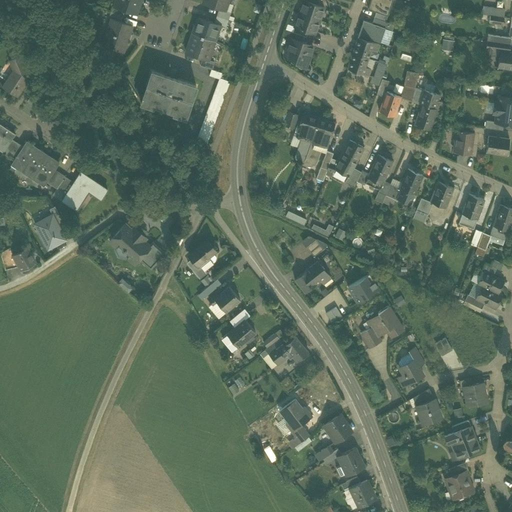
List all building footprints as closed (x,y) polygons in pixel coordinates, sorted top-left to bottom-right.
[(124,10),(136,14),(140,0),(116,0),(114,6),(124,10)] [(225,10),(228,0),(203,0),(203,3),(219,9),(225,11),(225,10)] [(302,0),(299,13),(319,20),(323,9),(317,7),(317,4),(304,0),(302,0)] [(387,16),(392,0),(371,0),(368,9),(376,12),(387,16)] [(113,5),(111,12),(122,16),(124,10),(114,6),(113,5)] [(483,6),(482,14),(504,17),(505,9),(483,6)] [(219,9),(217,16),(228,20),(230,12),(225,10),(225,11),(219,9)] [(120,21),(122,16),(111,12),(109,18),(111,19),(111,18),(120,21)] [(376,12),(374,18),(385,22),(387,16),(376,12)] [(315,31),(319,20),(299,13),(294,26),(295,26),(308,31),(309,29),(315,31)] [(225,27),(228,20),(217,16),(214,23),(220,24),(220,25),(225,27)] [(198,17),(192,33),(186,53),(200,58),(208,60),(214,41),(220,25),(220,24),(214,23),(198,17)] [(105,46),(123,52),(132,25),(120,21),(111,18),(111,19),(108,27),(111,28),(105,46)] [(394,24),(385,22),(374,18),(372,23),(385,28),(385,29),(392,31),(394,24)] [(357,37),(358,37),(369,41),(369,38),(380,42),(385,29),(385,28),(372,23),(363,20),(357,37)] [(295,26),(293,32),(305,36),(306,37),(308,31),(295,26)] [(303,42),(305,36),(293,32),(291,38),(303,42)] [(488,34),(487,42),(510,45),(511,38),(488,34)] [(284,54),(305,68),(313,46),(308,45),(308,44),(303,42),(291,38),(290,37),(284,54)] [(352,53),(368,58),(371,50),(377,52),(379,44),(369,41),(358,37),(352,53)] [(509,53),(510,45),(487,42),(485,50),(500,52),(500,51),(509,53)] [(498,68),(511,69),(511,53),(509,53),(500,51),(500,52),(499,57),(498,68)] [(365,67),(368,58),(352,53),(347,68),(368,76),(370,69),(365,67)] [(2,87),(17,96),(29,77),(20,55),(9,59),(13,69),(2,87)] [(198,65),(211,69),(212,69),(214,63),(208,60),(200,58),(198,65)] [(377,68),(384,71),(387,65),(379,62),(377,68)] [(223,73),(212,69),(211,69),(208,76),(217,79),(221,80),(223,73)] [(141,101),(186,116),(196,86),(151,71),(141,101)] [(415,85),(418,74),(415,73),(408,72),(405,84),(415,87),(415,85)] [(370,83),(379,86),(381,80),(374,77),(372,76),(370,83)] [(114,81),(118,88),(123,85),(118,78),(114,81)] [(228,82),(221,80),(217,79),(199,133),(210,137),(228,82)] [(382,79),(381,80),(379,86),(376,94),(384,96),(386,91),(389,81),(382,79)] [(27,101),(37,107),(44,97),(38,84),(27,101)] [(401,97),(411,100),(416,88),(415,88),(415,87),(405,84),(401,96),(401,97)] [(500,96),(511,97),(511,88),(501,87),(500,96)] [(423,91),(416,88),(411,100),(419,103),(423,91)] [(415,123),(430,129),(437,109),(439,101),(437,101),(439,95),(424,89),(423,91),(419,103),(421,104),(415,123)] [(379,111),(394,116),(401,97),(401,96),(386,91),(384,96),(379,111)] [(503,123),(511,124),(511,97),(500,96),(499,96),(498,103),(494,102),(493,113),(496,113),(495,121),(495,122),(503,123)] [(484,112),(493,113),(494,102),(486,101),(484,112)] [(284,125),(294,129),(298,115),(288,111),(284,125)] [(295,136),(302,138),(311,141),(318,118),(319,118),(303,113),(295,136)] [(318,118),(311,141),(317,143),(320,133),(329,136),(334,123),(318,118)] [(485,128),(502,130),(503,123),(495,122),(495,121),(486,120),(485,128)] [(0,123),(0,149),(3,152),(12,139),(15,134),(0,123)] [(454,151),(470,154),(473,132),(457,130),(456,139),(454,140),(454,143),(455,145),(454,151)] [(470,156),(475,156),(479,133),(473,132),(470,154),(470,156)] [(326,146),(329,136),(320,133),(317,143),(311,141),(308,151),(305,156),(316,160),(322,144),(326,146)] [(488,152),(508,155),(510,140),(490,137),(488,152)] [(308,151),(311,141),(302,138),(295,158),(303,161),(305,156),(308,151)] [(3,152),(8,155),(17,142),(12,139),(3,152)] [(349,140),(339,158),(354,166),(364,147),(349,140)] [(11,165),(43,186),(46,182),(54,169),(59,162),(27,141),(23,146),(15,159),(11,165)] [(23,146),(17,142),(8,155),(15,159),(23,146)] [(320,167),(326,169),(331,158),(333,153),(326,150),(320,167)] [(379,189),(384,181),(393,161),(378,154),(369,174),(364,182),(365,182),(379,189)] [(338,161),(331,158),(326,169),(326,170),(329,171),(329,172),(333,173),(335,168),(334,168),(338,161)] [(353,167),(354,166),(339,158),(338,161),(334,168),(335,168),(348,175),(349,176),(353,167)] [(323,181),(325,174),(326,170),(326,169),(320,167),(316,178),(323,181)] [(353,187),(356,181),(361,171),(353,167),(349,176),(348,175),(344,182),(353,187)] [(422,175),(408,168),(403,180),(399,188),(401,189),(414,194),(422,175)] [(46,182),(51,185),(59,172),(54,169),(46,182)] [(361,170),(361,171),(356,181),(364,185),(365,182),(364,182),(369,174),(361,170)] [(51,185),(56,188),(65,176),(59,172),(51,185)] [(74,208),(75,209),(76,207),(75,207),(86,190),(101,199),(107,189),(80,172),(74,182),(65,194),(62,200),(74,208)] [(74,182),(65,176),(56,188),(65,194),(74,182)] [(393,178),(390,184),(399,188),(403,180),(400,179),(399,181),(393,178)] [(385,195),(390,183),(384,181),(379,189),(378,191),(385,195)] [(432,202),(444,207),(452,188),(437,182),(429,201),(432,202)] [(385,195),(396,200),(397,199),(396,199),(401,189),(399,188),(390,184),(390,183),(385,195)] [(401,189),(396,199),(397,199),(409,204),(414,194),(401,189)] [(382,202),(385,195),(378,191),(374,199),(382,202)] [(461,213),(477,219),(484,199),(469,194),(461,213)] [(415,210),(427,215),(432,202),(429,201),(421,198),(415,210)] [(493,225),(509,230),(511,220),(511,208),(500,204),(493,225)] [(52,214),(58,225),(63,222),(55,206),(49,209),(52,214)] [(303,224),(306,218),(287,210),(284,216),(303,224)] [(461,213),(458,222),(474,227),(477,219),(461,213)] [(54,241),(56,244),(65,239),(58,225),(52,214),(35,224),(46,245),(54,241)] [(127,257),(135,264),(139,259),(139,258),(144,253),(150,246),(149,246),(143,241),(146,238),(134,227),(131,230),(125,224),(109,241),(117,248),(119,245),(124,249),(123,250),(124,251),(125,250),(130,254),(127,257)] [(315,230),(328,236),(333,226),(328,224),(325,230),(317,226),(315,230)] [(506,238),(509,230),(493,225),(490,233),(506,238)] [(335,235),(342,239),(346,230),(338,227),(335,235)] [(471,241),(478,244),(482,232),(476,229),(471,241)] [(490,235),(482,232),(478,244),(477,247),(485,250),(485,251),(490,235)] [(302,242),(306,247),(316,240),(316,239),(309,236),(302,242)] [(207,239),(195,249),(204,260),(205,260),(208,258),(217,251),(207,239)] [(316,240),(323,249),(327,246),(326,244),(316,239),(316,240)] [(323,249),(316,240),(306,247),(314,256),(323,249)] [(144,253),(155,263),(163,254),(163,252),(152,243),(149,246),(150,246),(144,253)] [(18,265),(21,270),(35,262),(27,246),(12,254),(18,265)] [(0,251),(0,252),(4,268),(18,265),(12,254),(8,247),(0,251)] [(475,253),(482,256),(485,250),(477,247),(475,253)] [(199,265),(204,260),(195,249),(189,254),(193,259),(198,265),(199,265)] [(139,259),(150,269),(155,263),(144,253),(139,258),(139,259)] [(204,260),(199,265),(203,270),(212,263),(208,258),(205,260),(204,260)] [(188,264),(199,278),(205,273),(203,270),(199,265),(198,265),(193,259),(188,264)] [(318,261),(306,270),(317,284),(320,281),(323,284),(331,278),(328,274),(318,261)] [(483,271),(493,276),(496,268),(485,263),(481,271),(483,272),(483,271)] [(305,293),(317,284),(306,270),(294,279),(305,293)] [(478,284),(481,286),(476,298),(485,302),(495,307),(501,295),(497,293),(503,281),(493,276),(483,271),(483,272),(481,276),(478,284)] [(470,280),(474,282),(478,284),(481,276),(479,275),(474,272),(470,280)] [(206,274),(200,278),(204,285),(210,281),(206,274)] [(357,302),(378,289),(369,274),(347,287),(357,302)] [(216,279),(197,295),(201,300),(221,284),(216,279)] [(474,282),(468,294),(476,298),(481,286),(478,284),(474,282)] [(216,299),(226,311),(240,300),(229,286),(218,296),(215,298),(216,299)] [(209,299),(212,302),(216,299),(215,298),(218,296),(215,293),(209,299)] [(464,300),(481,309),(485,302),(476,298),(468,294),(467,294),(464,300)] [(216,299),(212,302),(211,303),(221,316),(226,311),(216,299)] [(480,311),(481,309),(464,300),(463,303),(480,311)] [(387,330),(391,337),(403,330),(389,306),(378,313),(381,319),(381,320),(371,326),(378,336),(387,330)] [(342,317),(336,307),(326,313),(332,323),(342,317)] [(230,320),(235,326),(244,319),(250,315),(245,308),(230,320)] [(367,319),(371,326),(381,320),(381,319),(378,313),(367,319)] [(240,342),(241,344),(244,342),(255,332),(244,319),(235,326),(231,330),(240,342)] [(361,333),(370,348),(381,341),(378,336),(371,326),(361,333)] [(236,345),(236,346),(240,342),(231,330),(222,338),(231,349),(236,345)] [(290,354),(296,362),(308,352),(295,336),(284,345),(278,339),(268,347),(280,361),(290,354)] [(434,341),(442,355),(451,350),(444,336),(442,337),(434,341)] [(413,358),(418,366),(423,363),(414,348),(408,351),(410,354),(413,359),(413,358)] [(413,358),(413,359),(410,354),(401,359),(398,363),(400,366),(399,367),(409,384),(423,375),(418,366),(413,358)] [(459,381),(460,387),(463,386),(472,384),(471,378),(459,381)] [(463,386),(467,406),(487,402),(483,382),(472,384),(463,386)] [(233,393),(237,390),(233,384),(228,387),(233,393)] [(413,398),(416,405),(434,398),(428,388),(413,398)] [(416,405),(423,424),(441,417),(434,398),(416,405)] [(289,429),(291,432),(301,425),(312,416),(304,406),(302,408),(295,399),(279,411),(287,421),(285,423),(289,429)] [(324,425),(335,442),(351,431),(340,414),(324,425)] [(450,427),(453,432),(470,426),(468,420),(452,426),(450,427)] [(291,432),(295,437),(305,430),(301,425),(291,432)] [(451,442),(455,451),(457,450),(460,457),(479,450),(477,443),(475,437),(470,426),(453,432),(444,435),(447,443),(451,442)] [(309,435),(305,430),(295,437),(290,441),(294,447),(309,435)] [(511,450),(511,435),(510,438),(506,439),(503,443),(504,448),(508,451),(511,450)] [(321,459),(323,458),(332,451),(328,445),(317,453),(321,459)] [(338,448),(332,451),(323,458),(326,464),(336,457),(337,456),(341,454),(338,448)] [(337,456),(342,465),(336,468),(340,476),(345,473),(346,475),(364,466),(355,448),(341,454),(337,456)] [(448,468),(451,476),(464,471),(468,470),(465,462),(448,468)] [(456,498),(460,499),(463,498),(464,495),(464,494),(472,491),(464,471),(451,476),(445,478),(450,490),(452,490),(455,497),(453,497),(453,498),(456,497),(456,498)] [(341,484),(343,489),(360,481),(357,476),(341,484)] [(349,488),(358,506),(375,498),(367,480),(349,488)] [(353,508),(358,506),(349,488),(344,491),(346,495),(345,498),(348,503),(350,504),(353,508)]
